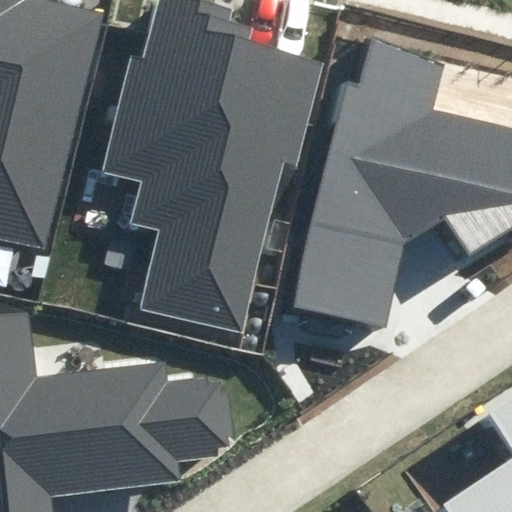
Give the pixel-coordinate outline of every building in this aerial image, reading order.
[(0,0),(0,237),(43,249),(106,13),(59,0),(0,0)] [(297,164),(322,62),(250,44),(255,26),(231,21),(234,7),(204,0),(154,0),(141,55),(133,53),(104,169),(140,178),(130,219),(163,227),(144,305),(239,328),(280,160),(297,164)] [(449,59),(370,42),(361,83),(339,79),(290,306),(387,327),(406,240),(446,211),(511,201),(511,124),(438,109),(449,59)] [(11,283),(13,286),(16,288),(19,289),(22,289),(25,288),(28,286),(30,283),(31,280),(30,276),(29,273),(26,271),(23,269),(20,269),(17,270),(14,271),(12,274),(11,276),(10,280),(11,283)] [(255,300),(256,302),(258,303),(260,304),(262,304),(264,303),(266,302),(267,300),(268,298),(268,296),(267,293),(265,292),(263,291),(261,291),(259,291),(257,292),(255,294),(255,296),(254,298),(255,300)] [(28,312),(0,315),(0,511),(55,511),(54,494),(179,479),(177,458),(240,450),(232,380),(161,388),(158,359),(35,374),(28,312)] [(249,326),(251,328),(252,330),(255,331),(257,331),(259,330),(261,328),(262,327),(263,324),(262,322),(261,320),(260,318),(258,317),(255,317),(253,317),(251,318),(250,320),(249,322),(249,324),(249,326)] [(245,344),(247,346),(248,347),(251,348),(253,348),(255,347),(257,346),(258,344),(259,341),(258,339),(257,337),(256,335),(254,334),(251,334),(249,335),(247,336),(246,337),(245,339),(245,341),(245,344)] [(511,456),(437,505),(441,511),(511,511),(511,391),(487,407),(511,445),(511,456)]
